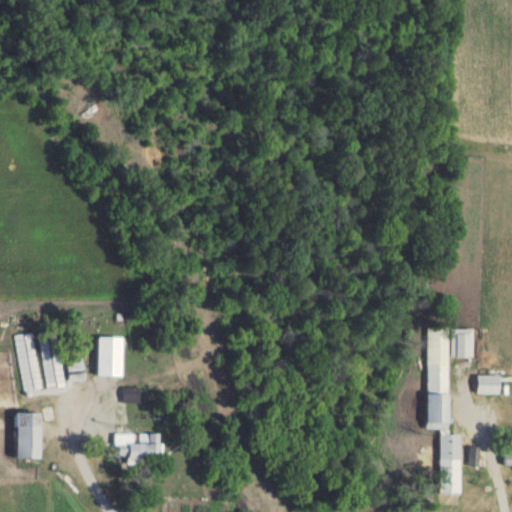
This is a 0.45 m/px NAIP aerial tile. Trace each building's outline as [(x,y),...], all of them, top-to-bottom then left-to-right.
[(451,357),(473,357),(473,328),(451,328),(451,357)] [(13,335),(24,391),(42,387),(31,332),(13,335)] [(122,376),(123,337),(96,336),(96,375),(122,376)] [(449,365),(427,365),(428,428),(450,428),(449,365)] [(500,375),(478,374),(478,393),(500,393),(500,375)] [(124,402),(140,402),(140,387),(124,386),(124,402)] [(15,427),(18,428),(17,459),(42,459),(43,413),(15,412),(15,427)] [(163,457),(163,442),(158,442),(159,434),(140,433),(139,444),(118,443),(118,456),(128,456),(163,457)] [(461,493),(460,434),(439,434),(439,494),(461,493)] [(470,465),(478,466),(479,446),(471,446),(470,465)]
